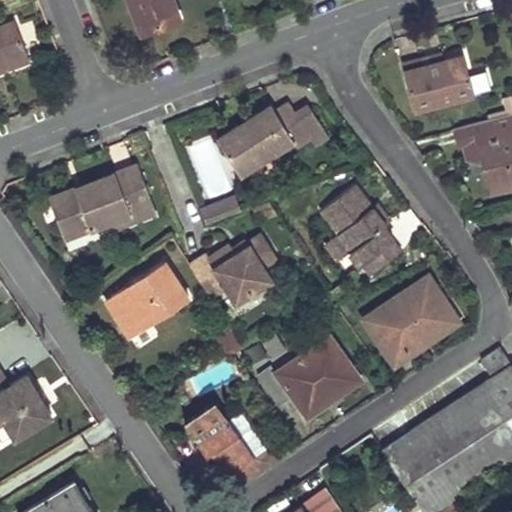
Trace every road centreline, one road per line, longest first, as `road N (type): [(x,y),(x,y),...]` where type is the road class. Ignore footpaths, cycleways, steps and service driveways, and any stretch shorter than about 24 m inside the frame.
road 1 (residential): [(326,27),(360,111),(489,284),(490,325),(480,342),(229,511)]
road 2 (residential): [(188,511),(0,238)]
road 3 (residential): [(326,27),(102,111)]
